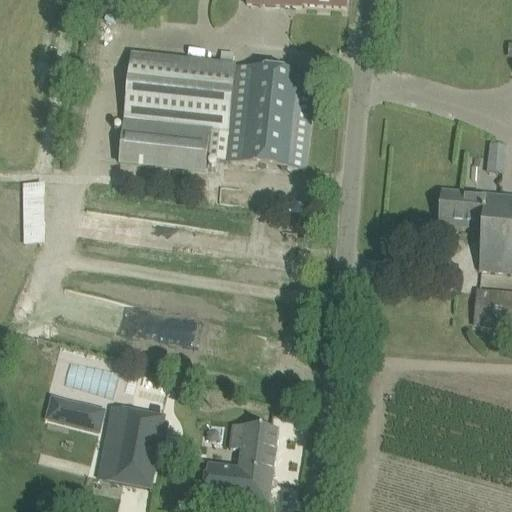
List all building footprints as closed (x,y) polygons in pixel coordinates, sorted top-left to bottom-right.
[(345,9),(345,0),(248,0),(248,6),(345,9)] [(220,163),(230,69),(132,58),(120,168),(207,178),(209,162),(212,162),(220,163)] [(306,174),(316,78),(230,69),(220,163),(220,164),(306,174)] [(511,202),(444,196),(441,228),(483,232),(479,274),(511,277),(511,202)] [(511,297),(479,294),(476,330),(511,333),(511,297)] [(163,417),(129,410),(130,406),(116,403),(115,407),(113,407),(99,481),(137,487),(150,490),(163,417)] [(269,511),(279,435),(234,429),(231,452),(242,453),(240,472),(209,468),(203,511),(269,511)]
